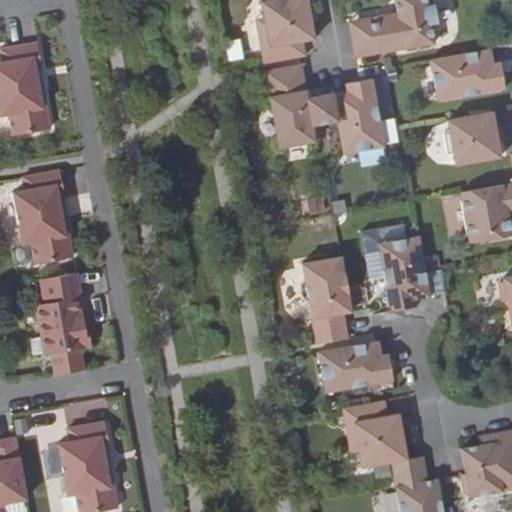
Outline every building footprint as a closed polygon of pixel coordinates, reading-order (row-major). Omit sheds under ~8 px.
[(315,39),(307,0),(268,0),(261,1),(269,46),(261,47),(264,63),(305,56),(303,41),(315,39)] [(355,57),(434,43),(431,24),(438,23),(434,4),(428,5),(426,0),(395,0),(398,19),(350,27),(355,57)] [(269,46),(264,17),(256,18),(261,47),(269,46)] [(43,73),(38,45),(1,52),(4,65),(0,65),(0,114),(1,118),(9,117),(13,138),(51,131),(44,92),(40,92),(37,74),(43,73)] [(493,63),(490,49),(430,60),(433,78),(440,76),(444,99),(505,88),(500,62),(493,63)] [(312,125),(338,120),(333,93),(307,98),(301,64),(265,71),(270,97),(275,96),(285,146),(315,142),(312,125)] [(437,100),(444,99),(440,76),(433,78),(437,100)] [(383,139),(372,79),(346,83),(347,91),(333,93),(338,120),(344,154),(361,151),(360,143),(383,139)] [(285,146),(275,96),(270,97),(278,148),(285,146)] [(495,128),(492,112),(447,120),(455,165),(501,157),(498,141),(495,128)] [(504,139),(502,127),(495,128),(498,141),(504,139)] [(384,146),(383,139),(360,143),(361,151),(384,146)] [(65,199),(60,171),(23,177),(25,191),(13,193),(22,245),(31,243),(35,264),(73,257),(66,217),(62,218),(58,200),(65,199)] [(511,234),(509,214),(511,213),(511,183),(460,193),(469,243),(511,235),(511,234)] [(415,299),(430,297),(419,236),(401,240),(402,247),(380,251),(390,311),(416,306),(415,299)] [(402,247),(401,240),(378,244),(380,251),(402,247)] [(344,273),(341,256),(302,264),(304,278),(299,287),(301,297),(309,304),(316,344),(348,338),(343,313),(342,305),(349,303),(348,295),(349,294),(345,273),(344,273)] [(76,273),(40,280),(44,304),(36,305),(45,355),(91,347),(88,327),(82,328),(81,321),(83,320),(82,310),(79,311),(77,299),(81,299),(76,273)] [(511,326),(511,276),(503,278),(504,282),(498,283),(502,302),(507,301),(511,326)] [(355,287),(358,306),(373,303),(370,284),(355,287)] [(351,312),(349,303),(342,305),(343,313),(351,312)] [(381,355),(378,341),(318,352),(321,370),(329,368),(333,391),(393,380),(388,354),(381,355)] [(333,391),(329,368),(321,370),(325,392),(333,391)] [(387,416),(384,401),(343,409),(346,424),(354,423),(359,451),(362,468),(391,462),(407,459),(404,443),(402,430),(399,414),(387,416)] [(110,450),(105,422),(67,429),(70,442),(57,444),(67,496),(76,494),(78,511),(97,511),(117,508),(110,469),(107,469),(103,451),(110,450)] [(359,451),(354,423),(346,424),(351,453),(359,451)] [(408,429),(402,430),(404,443),(411,442),(408,429)] [(470,497),(502,491),(501,486),(511,484),(511,430),(491,434),(493,443),(480,445),(461,448),(465,474),(461,475),(464,494),(469,493),(470,497)] [(493,443),(491,434),(479,436),(480,445),(493,443)] [(26,500),(15,438),(0,440),(0,506),(3,506),(5,504),(26,500)] [(429,489),(423,456),(407,459),(391,462),(395,480),(400,511),(442,511),(439,488),(429,489)]
